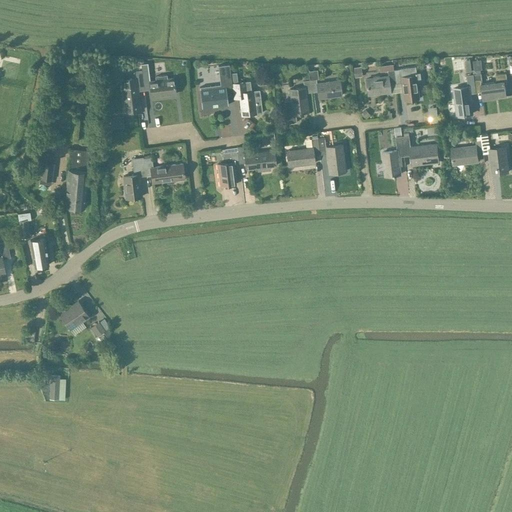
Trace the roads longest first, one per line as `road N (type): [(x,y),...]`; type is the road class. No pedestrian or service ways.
road 1 (tertiary): [(125,230),(288,207),(511,207)]
road 2 (tertiary): [(125,230),(45,287),(0,301)]
